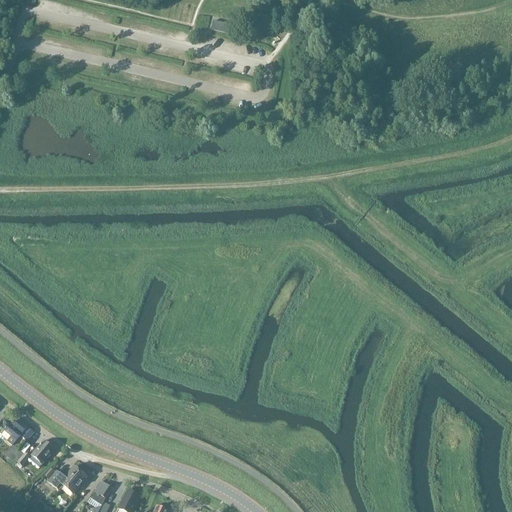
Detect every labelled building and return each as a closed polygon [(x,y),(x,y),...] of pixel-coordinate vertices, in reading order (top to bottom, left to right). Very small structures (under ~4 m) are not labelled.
[(213,22),(211,30),(227,34),(229,25),(213,22)] [(7,425),(3,430),(10,437),(6,442),(12,446),(19,437),(26,442),(33,433),(16,419),(10,427),(7,425)] [(42,465),(54,451),(44,442),(31,457),(42,465)] [(22,468),(30,459),(25,454),(23,456),(17,463),(22,468)] [(73,494),(86,478),(74,468),(65,479),(56,473),(48,483),(59,491),(63,486),(73,494)] [(105,499),(112,489),(101,482),(93,494),(99,498),(100,496),(105,499)] [(127,492),(118,510),(122,511),(132,511),(139,498),(127,492)] [(106,511),(110,507),(103,503),(98,511),(106,511)]
